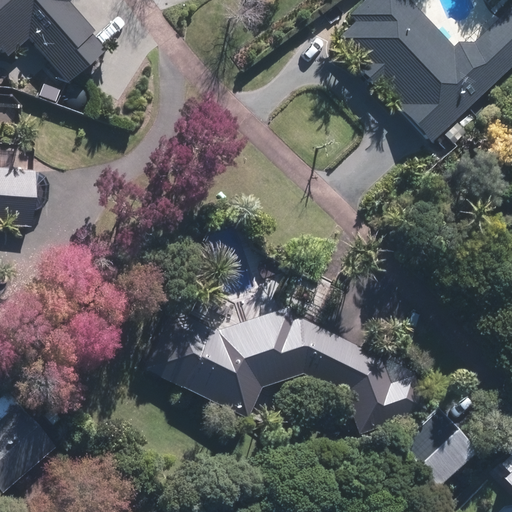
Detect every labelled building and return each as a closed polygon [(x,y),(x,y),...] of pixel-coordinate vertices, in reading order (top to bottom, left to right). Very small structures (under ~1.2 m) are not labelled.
[(111,45),(72,0),(0,0),(0,50),(6,57),(29,38),(66,82),(111,45)] [(424,145),(430,139),(511,65),(511,4),(459,52),(412,0),(367,0),(331,33),(361,66),(356,71),(373,90),(379,84),(399,106),(393,111),(424,145)] [(0,230),(31,232),(34,171),(0,169),(0,230)] [(217,329),(171,311),(145,373),(245,415),(257,389),(302,372),(346,394),(358,431),(424,409),(414,378),(391,385),(381,355),(276,306),(217,329)] [(0,495),(54,453),(4,390),(0,393),(0,495)] [(475,450),(436,408),(390,450),(429,492),(475,450)]
